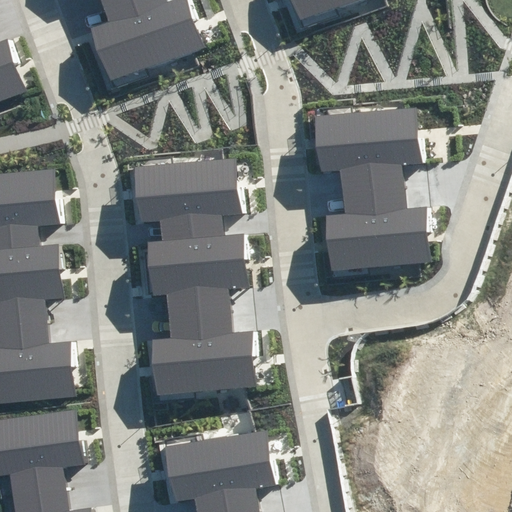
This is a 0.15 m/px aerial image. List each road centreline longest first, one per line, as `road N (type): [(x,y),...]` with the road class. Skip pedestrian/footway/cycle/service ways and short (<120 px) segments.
road 1 (residential): [(39,0),(86,120),(103,191),(137,511)]
road 2 (residential): [(511,109),(458,280),(440,301),(401,314),(303,322)]
road 3 (residential): [(247,0),(276,75),(303,322)]
road 4 (residential): [(303,322),(332,511)]
